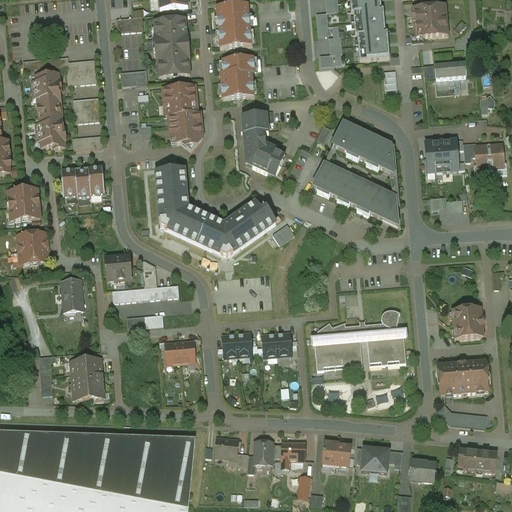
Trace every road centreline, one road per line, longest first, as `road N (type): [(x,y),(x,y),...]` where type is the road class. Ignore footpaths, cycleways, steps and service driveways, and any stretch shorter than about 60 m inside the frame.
road 1 (residential): [(202,0),(213,129),(196,170),(200,196),(223,207),(259,194),(368,250),(416,243)]
road 2 (residential): [(214,410),(232,422),(395,432),(421,423),(427,394),(416,243)]
road 3 (residential): [(114,156),(122,232),(134,249),(197,286),(207,331)]
road 4 (residential): [(113,340),(103,330),(99,279),(56,256),(49,183),(35,170)]
road 5 (residential): [(401,136),(317,89),(303,0)]
road 6 (residential): [(100,0),(114,156)]
road 7 (residential): [(35,170),(23,159),(0,33)]
